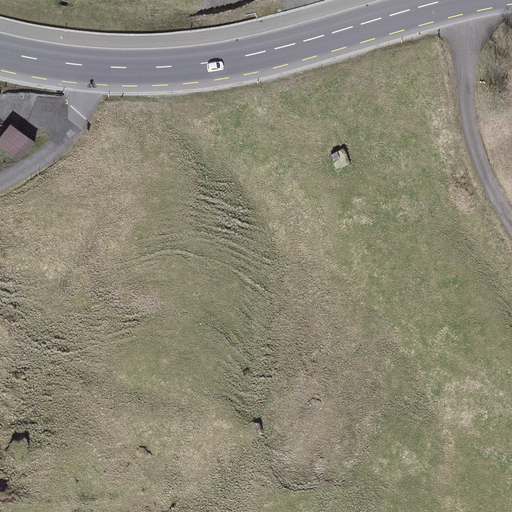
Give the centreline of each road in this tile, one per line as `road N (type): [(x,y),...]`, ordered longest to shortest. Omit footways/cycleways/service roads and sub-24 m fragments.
road 1 (secondary): [(456,0),(272,55),(185,68),(82,69),(0,56)]
road 2 (track): [(471,0),(464,78),(480,156),(511,228)]
road 3 (track): [(0,185),(69,132),(82,69)]
